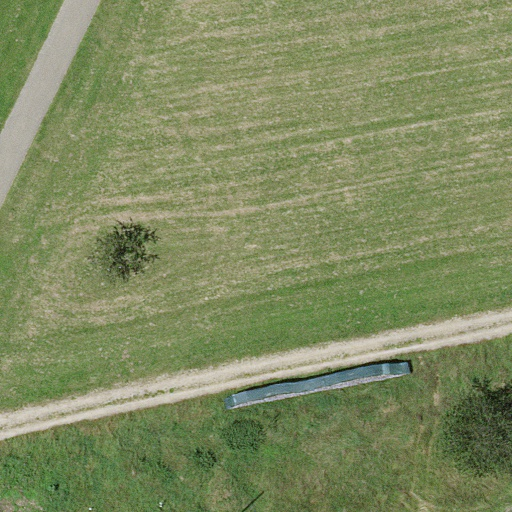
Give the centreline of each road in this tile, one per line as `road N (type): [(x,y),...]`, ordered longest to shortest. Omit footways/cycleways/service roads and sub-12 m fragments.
road 1 (track): [(0,424),(511,320)]
road 2 (residential): [(82,0),(0,172)]
